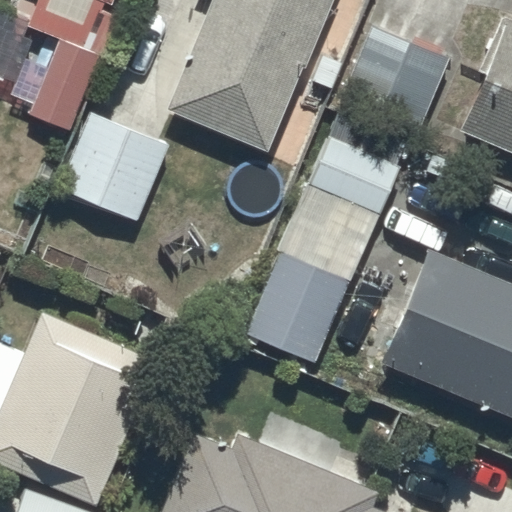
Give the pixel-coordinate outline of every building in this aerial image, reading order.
[(26,0),(20,16),(55,30),(27,103),(70,120),(107,25),(91,19),(98,0),(26,0)] [(320,0),(207,0),(166,100),(262,140),(320,0)] [(511,12),(494,5),(457,117),(511,140),(511,12)] [(444,49),(367,18),(337,95),(414,125),(444,49)] [(168,132),(90,98),(53,174),(135,209),(168,132)] [(402,151),(327,121),(304,179),(379,209),(402,151)] [(511,272),(424,235),(380,347),(511,403),(511,272)] [(349,268),(273,237),(236,318),(315,351),(349,268)] [(153,347),(39,300),(22,345),(0,335),(0,454),(93,493),(153,347)] [(192,422),(153,511),(404,511),(406,510),(372,496),(377,484),(235,424),(229,438),(192,422)] [(100,511),(103,505),(20,477),(7,511),(100,511)]
